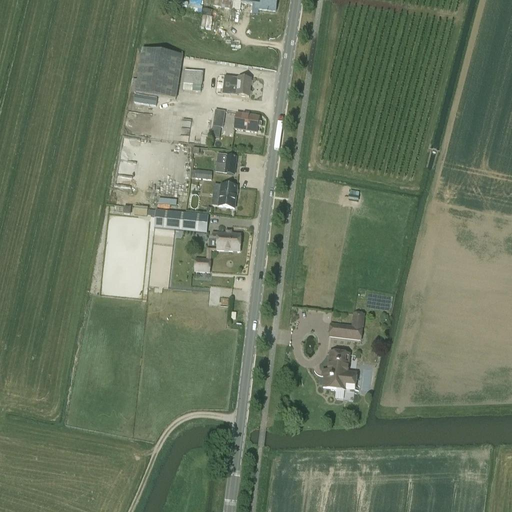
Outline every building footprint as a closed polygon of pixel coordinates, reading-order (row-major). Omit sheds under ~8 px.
[(230,11),(230,10),(240,12),(241,7),(248,8),(248,11),(254,12),(254,11),(275,13),(276,0),(221,0),(221,9),(230,11)] [(203,18),(211,19),(212,12),(204,11),(203,18)] [(183,57),(142,51),(135,95),(176,101),(183,57)] [(182,91),(184,91),(183,92),(192,92),(192,93),(200,94),(203,74),(184,72),(182,91)] [(251,81),(238,79),(224,78),(222,96),(236,97),(236,98),(249,99),(251,81)] [(225,113),(215,111),(212,128),(223,130),(225,113)] [(259,119),(237,115),(234,131),(257,134),(259,119)] [(221,159),(220,169),(243,172),(246,154),(234,152),(232,161),(221,159)] [(196,172),(195,180),(211,181),(212,173),(196,172)] [(218,208),(234,210),(237,188),(221,186),(218,208)] [(157,200),(154,230),(153,238),(185,241),(186,233),(206,235),(208,217),(186,215),(188,204),(177,202),(157,200)] [(147,218),(148,210),(135,208),(134,216),(147,218)] [(211,261),(211,252),(217,252),(239,254),(240,236),(218,235),(218,243),(214,243),(213,249),(208,249),(207,250),(206,261),(195,260),(194,274),(209,275),(211,261)] [(364,316),(353,316),(352,328),(330,326),(328,338),(361,342),(362,330),(364,316)] [(348,357),(331,355),(328,374),(325,373),(323,389),(336,390),(335,400),(343,401),(344,394),(353,395),(354,392),(355,392),(357,374),(347,373),(348,357)]
